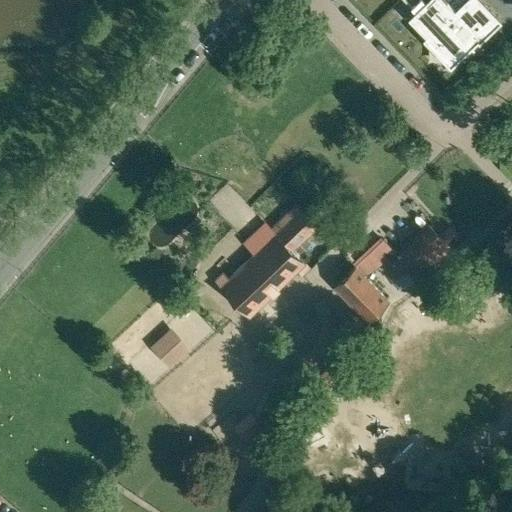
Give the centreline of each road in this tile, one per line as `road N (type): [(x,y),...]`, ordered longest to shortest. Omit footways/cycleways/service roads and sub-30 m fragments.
road 1 (unclassified): [(229,0),(13,255)]
road 2 (residential): [(313,0),(426,115),(452,129)]
